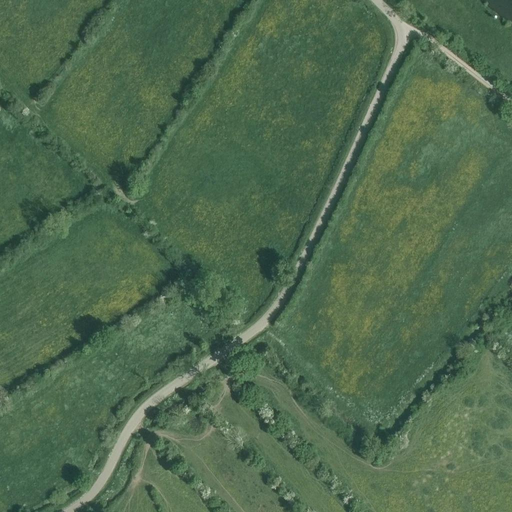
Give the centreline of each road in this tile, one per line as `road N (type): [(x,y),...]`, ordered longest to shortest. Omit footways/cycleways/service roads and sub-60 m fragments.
road 1 (tertiary): [(68,511),(97,488),(146,405),(257,328),(280,302),(397,57),(396,22),(375,0)]
road 2 (track): [(511,101),(426,37),(399,30)]
